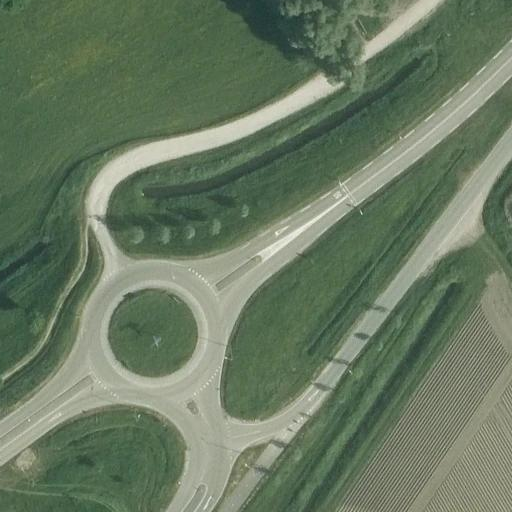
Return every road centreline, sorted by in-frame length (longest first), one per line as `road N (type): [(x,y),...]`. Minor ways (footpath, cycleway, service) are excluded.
road 1 (unclassified): [(218,441),(274,430),(304,410),(511,139)]
road 2 (secondary): [(290,238),(410,150),(511,58)]
road 3 (secondary): [(194,285),(166,272),(121,279),(91,321),(94,356)]
road 4 (secondary): [(0,459),(113,383)]
road 5 (secondary): [(94,356),(0,431)]
